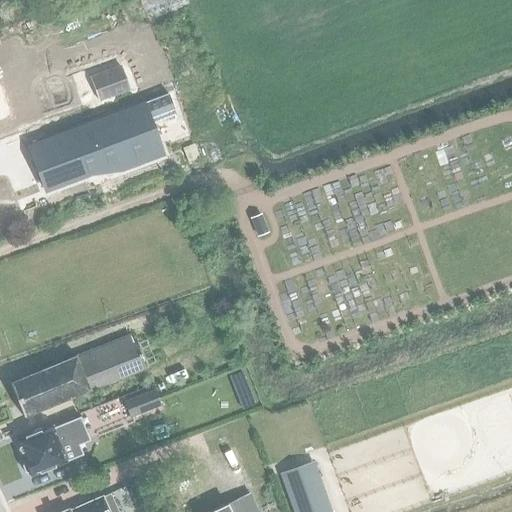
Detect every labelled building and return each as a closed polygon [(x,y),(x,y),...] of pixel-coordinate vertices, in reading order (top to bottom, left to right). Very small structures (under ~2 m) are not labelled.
[(120,68),(90,79),(98,102),(128,91),(120,68)] [(143,100),(25,146),(26,148),(29,147),(29,148),(31,147),(31,146),(34,145),(40,161),(33,163),(41,183),(42,182),(45,191),(85,176),(114,165),(116,171),(161,155),(141,103),(143,102),(143,100)] [(199,158),(193,144),(182,149),(187,163),(199,158)] [(14,151),(0,155),(0,220),(34,210),(14,151)] [(270,233),(263,214),(250,219),(258,237),(270,233)] [(145,368),(135,344),(132,345),(129,337),(75,358),(75,357),(8,384),(23,418),(89,391),(89,390),(145,368)] [(243,374),(229,379),(233,389),(247,384),(243,374)] [(160,405),(155,391),(125,402),(130,417),(160,405)] [(52,427),(15,442),(22,458),(22,459),(23,461),(22,461),(22,463),(21,466),(24,473),(27,474),(27,475),(29,475),(29,477),(65,462),(66,462),(60,446),(67,443),(75,439),(77,446),(89,441),(79,417),(52,428),(52,427)] [(331,511),(313,462),(278,475),(291,511),(331,511)] [(173,483),(163,487),(173,509),(183,505),(173,483)] [(149,504),(140,484),(128,490),(137,510),(149,504)] [(255,511),(248,496),(227,506),(226,505),(211,511),(255,511)] [(116,511),(109,497),(74,511),(116,511)]
